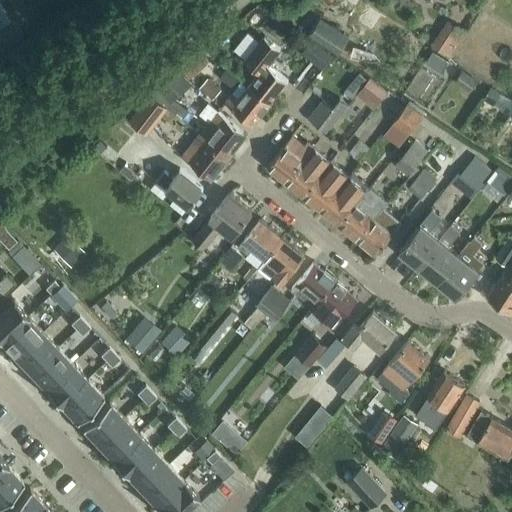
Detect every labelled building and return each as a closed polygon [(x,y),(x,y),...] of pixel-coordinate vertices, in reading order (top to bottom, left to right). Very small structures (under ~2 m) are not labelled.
[(321,16),(310,32),(339,52),(350,36),(321,16)] [(455,23),(437,49),(450,58),(468,32),(455,23)] [(261,71),(256,76),(252,81),(249,79),(246,82),(271,102),(289,80),(268,63),(281,47),(266,35),(247,60),(261,71)] [(321,47),(311,60),(321,68),(331,55),(321,47)] [(435,48),(426,61),(441,71),(450,58),(435,48)] [(188,62),(181,68),(183,71),(189,79),(197,73),(191,65),(188,62)] [(455,81),(469,90),(477,79),(463,69),(455,81)] [(359,73),(352,82),(361,90),(363,87),(368,81),(359,73)] [(208,77),(199,87),(212,99),(221,89),(208,77)] [(368,81),(363,87),(380,101),(388,91),(371,78),(368,81)] [(254,124),(271,102),(246,82),(244,85),(247,88),(239,97),(233,92),(226,101),(254,124)] [(492,87),(484,100),(497,107),(504,94),(492,87)] [(142,105),(130,120),(146,133),(167,108),(152,96),(150,95),(142,105)] [(327,132),(350,104),(341,97),(333,106),(324,98),(309,117),(327,132)] [(399,146),(409,132),(424,112),(408,101),(393,121),(394,121),(384,134),(399,146)] [(229,155),(247,133),(218,111),(211,120),(217,125),(210,134),(207,132),(204,135),(229,155)] [(212,177),(229,155),(204,135),(201,138),(204,140),(200,146),(194,142),(183,155),(212,177)] [(286,180),(314,146),(307,141),(304,145),(293,135),(268,165),(286,180)] [(97,139),(92,143),(99,151),(105,146),(100,139),(98,138),(97,139)] [(350,150),(361,159),(370,146),(360,138),(350,150)] [(417,165),(416,164),(428,149),(416,139),(396,162),(409,173),(410,172),(417,165)] [(286,180),(304,194),(332,160),(315,146),(314,146),(286,180)] [(475,155),(461,173),(459,172),(454,178),(467,188),(472,182),(477,186),(491,168),(475,155)] [(341,167),(332,160),(304,194),(322,209),(350,174),(341,167)] [(137,173),(125,164),(121,169),(132,179),(137,173)] [(422,169),(417,165),(410,172),(411,173),(403,183),(406,185),(412,178),(414,180),(408,187),(421,198),(437,178),(424,167),(422,169)] [(189,205),(204,186),(181,167),(174,176),(165,169),(157,179),(189,205)] [(322,209),(340,223),(370,186),(353,172),(351,175),(350,174),(322,209)] [(340,223),(357,238),(384,205),(388,200),(370,186),(340,223)] [(230,192),(212,215),(193,239),(204,248),(221,226),(232,235),(252,210),(230,192)] [(384,205),(357,238),(376,253),(399,224),(402,220),(390,210),(384,205)] [(400,249),(419,264),(440,238),(427,228),(432,221),(435,224),(442,216),(432,208),(400,249)] [(461,231),(460,231),(467,222),(462,216),(455,226),(451,223),(440,238),(419,264),(438,279),(459,253),(458,253),(446,243),(451,237),(454,239),(461,231)] [(254,246),(267,257),(285,235),(262,217),(240,245),(249,253),(254,246)] [(6,228),(0,233),(0,239),(2,242),(11,234),(6,228)] [(11,234),(2,242),(8,248),(17,240),(11,234)] [(67,234),(53,248),(70,265),(84,251),(67,234)] [(267,257),(268,258),(260,267),(271,276),(274,273),(284,280),(306,252),(285,235),(267,257)] [(473,254),(483,241),(475,235),(471,239),(470,238),(458,253),(459,253),(438,279),(458,295),(479,269),(465,258),(470,252),(473,254)] [(508,265),(511,258),(511,236),(511,235),(496,258),(508,265)] [(235,268),(244,255),(232,245),(222,258),(235,268)] [(511,258),(508,265),(507,266),(488,296),(511,311),(511,310),(511,258)] [(307,289),(319,299),(337,278),(315,260),(292,287),(301,295),(307,289)] [(0,295),(14,282),(5,273),(0,278),(0,295)] [(212,273),(202,282),(212,291),(221,281),(212,273)] [(358,296),(337,278),(319,299),(313,305),(336,324),(358,296)] [(54,279),(45,287),(51,293),(59,285),(54,279)] [(59,285),(51,293),(56,299),(65,290),(59,285)] [(272,285),(257,303),(259,305),(267,311),(281,292),(272,285)] [(267,329),(291,299),(281,292),(267,311),(258,322),(267,329)] [(13,298),(0,310),(0,338),(1,340),(28,315),(13,298)] [(106,299),(100,305),(110,316),(117,310),(106,299)] [(259,305),(253,314),(251,316),(258,322),(267,311),(259,305)] [(199,348),(194,354),(200,359),(237,314),(229,308),(197,346),(199,348)] [(354,322),(343,335),(344,336),(354,344),(362,333),(368,338),(384,320),(373,310),(359,327),(354,322)] [(28,315),(1,340),(16,356),(43,330),(28,315)] [(79,315),(70,323),(76,329),(85,320),(79,315)] [(85,320),(76,329),(82,335),(90,326),(85,320)] [(384,320),(368,338),(380,348),(396,329),(384,320)] [(139,323),(125,339),(141,353),(155,337),(139,323)] [(176,324),(160,341),(176,355),(191,339),(176,324)] [(43,330),(16,356),(31,371),(58,346),(43,330)] [(310,365),(328,345),(312,332),(295,352),(310,365)] [(336,337),(317,358),(326,366),(345,345),(336,337)] [(398,380),(390,391),(402,401),(410,391),(405,386),(431,356),(409,338),(384,368),(398,380)] [(58,346),(31,371),(46,387),(73,362),(58,346)] [(109,346),(100,354),(106,360),(114,352),(109,346)] [(114,352),(106,360),(111,366),(120,357),(114,352)] [(234,354),(228,362),(234,367),(240,359),(234,354)] [(73,362),(46,387),(61,403),(88,377),(73,362)] [(350,396),(367,374),(355,364),(337,386),(350,396)] [(438,425),(466,383),(445,369),(422,403),(422,404),(417,412),(438,425)] [(88,377),(61,403),(76,419),(103,394),(88,377)] [(145,384),(137,392),(142,398),(151,390),(145,384)] [(151,390),(142,398),(148,404),(157,396),(151,390)] [(460,434),(480,400),(468,393),(448,427),(460,434)] [(108,399),(81,425),(97,441),(124,415),(108,399)] [(319,405),(295,436),(306,445),(331,415),(319,405)] [(507,457),(511,448),(511,425),(493,414),(482,407),(467,433),(478,440),(478,439),(507,457)] [(369,432),(381,440),(397,418),(384,409),(370,429),(369,432)] [(382,447),(394,455),(397,457),(419,423),(405,413),(382,447)] [(124,415),(97,441),(112,457),(139,431),(124,415)] [(175,416),(166,424),(172,430),(181,421),(175,416)] [(222,440),(233,428),(220,417),(210,430),(222,440)] [(242,419),(234,433),(245,439),(253,425),(242,419)] [(181,421),(172,430),(178,436),(187,427),(181,421)] [(139,431),(112,457),(127,472),(154,447),(139,431)] [(206,440),(194,451),(203,460),(206,457),(214,449),(206,440)] [(154,447),(127,472),(141,488),(168,463),(154,447)] [(214,449),(206,457),(211,463),(220,454),(214,449)] [(168,463),(141,488),(156,504),(183,478),(168,463)] [(8,464),(0,470),(0,501),(23,480),(8,464)] [(347,481),(372,507),(388,492),(363,466),(347,481)] [(183,478),(156,504),(164,511),(180,511),(199,494),(183,478)] [(29,487),(2,511),(34,511),(45,503),(29,487)] [(53,511),(45,503),(34,511),(53,511)]
